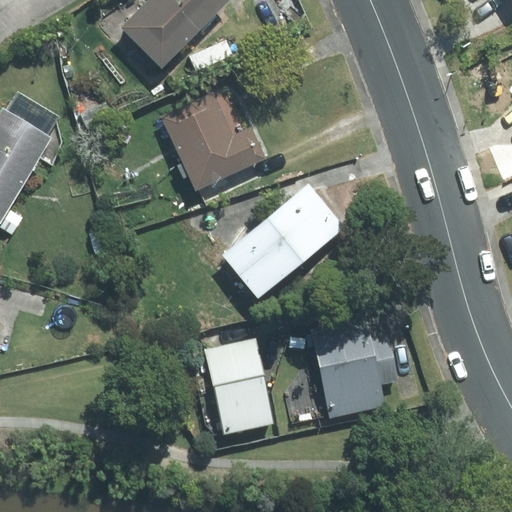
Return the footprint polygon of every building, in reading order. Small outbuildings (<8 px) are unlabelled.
[(223,0),(145,0),(113,32),(154,73),(226,3),(223,0)] [(209,96),(156,119),(190,194),(261,162),(247,130),(228,138),(209,96)] [(0,206),(45,142),(0,110),(0,206)] [(303,187),(215,259),(251,303),(339,231),(303,187)] [(361,320),(303,333),(323,422),(381,409),(376,388),(395,384),(385,340),(366,344),(361,320)] [(252,341),(198,352),(216,438),(270,427),(252,341)]
